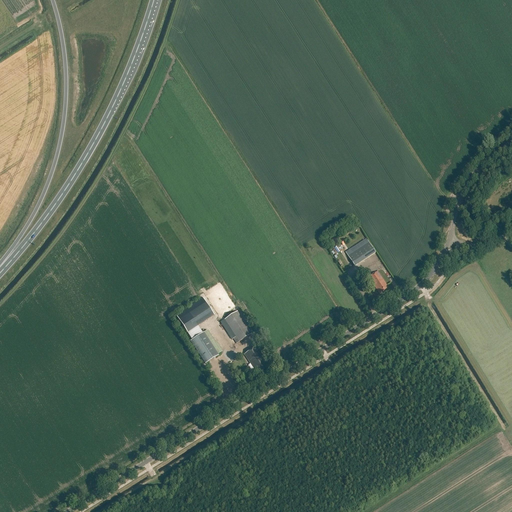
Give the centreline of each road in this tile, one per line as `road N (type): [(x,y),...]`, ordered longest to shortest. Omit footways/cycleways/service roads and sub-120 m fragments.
road 1 (tertiary): [(67,511),(403,297),(450,239)]
road 2 (trunk): [(0,273),(101,128),(153,0)]
road 3 (trunk): [(52,0),(65,74),(60,139),(44,192),(0,269)]
